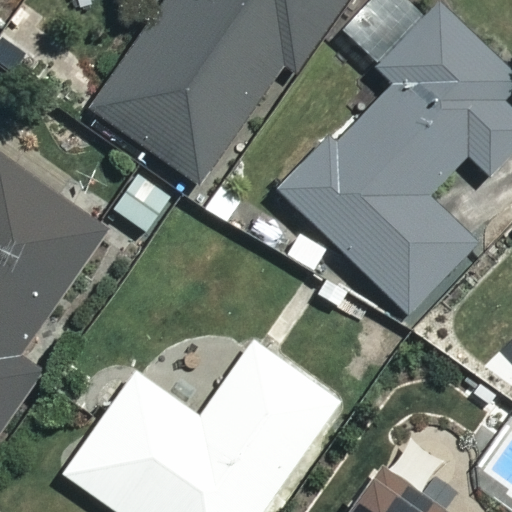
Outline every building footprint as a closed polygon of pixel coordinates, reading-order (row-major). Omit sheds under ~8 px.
[(177,0),(179,1),(91,116),(199,199),(351,0),(177,0)] [(511,86),(421,0),(386,0),(343,45),(396,95),(337,157),(329,150),(279,202),(408,325),(476,253),(428,208),(468,166),(499,195),(511,181),(511,86)] [(55,46),(17,23),(0,49),(0,67),(30,86),(55,46)] [(0,421),(119,249),(0,167),(0,421)] [(274,511),(342,414),(254,352),(202,428),(137,383),(64,487),(99,511),(274,511)] [(425,511),(388,484),(366,511),(425,511)]
